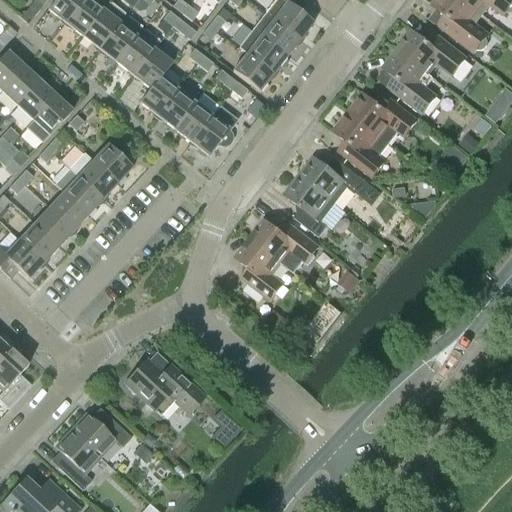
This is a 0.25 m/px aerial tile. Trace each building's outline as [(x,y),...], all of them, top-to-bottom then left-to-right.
[(35,0),(34,2),(42,8),(48,0),(35,0)] [(65,26),(84,0),(56,0),(47,12),(65,26)] [(82,39),(93,25),(102,13),(86,0),(84,0),(65,26),(82,39)] [(242,0),(230,0),(228,3),(236,9),(242,0)] [(299,0),(277,0),(265,16),(299,43),(312,25),(301,16),(308,6),(299,0)] [(482,17),(460,0),(437,0),(431,8),(445,19),(438,28),(473,56),(476,52),(480,53),(484,51),(486,48),(487,44),(485,41),(488,37),(474,26),(482,17)] [(511,0),(460,0),(482,17),(489,7),(503,18),(506,14),(510,15),(511,13),(511,0)] [(172,9),(182,16),(188,8),(178,1),(172,9)] [(99,52),(126,17),(109,4),(102,13),(93,25),(82,39),(99,52)] [(191,24),(197,16),(188,8),(182,16),(191,24)] [(20,15),(17,18),(28,27),(33,21),(25,14),(20,15)] [(172,29),(175,25),(178,21),(169,14),(162,22),(172,29)] [(265,16),(251,33),(286,60),(299,43),(265,16)] [(99,52),(116,66),(143,30),(126,17),(99,52)] [(217,33),(224,24),(216,18),(209,27),(217,33)] [(181,37),(188,29),(178,21),(175,25),(172,29),(181,37)] [(217,33),(209,27),(201,37),(209,43),(217,33)] [(133,79),(154,52),(160,43),(143,30),(116,66),(133,79)] [(238,51),(246,56),(272,77),(286,60),(251,33),(238,51)] [(397,52),(428,77),(438,64),(454,76),(466,61),(431,33),(424,43),(412,33),(397,52)] [(133,79),(149,92),(150,92),(160,79),(161,80),(171,66),(154,52),(133,79)] [(187,60),(197,67),(203,59),(194,52),(187,60)] [(428,77),(397,52),(382,71),(395,81),(387,90),(422,117),(434,102),(418,89),(428,77)] [(0,61),(0,93),(0,94),(23,69),(7,54),(0,61)] [(259,95),(272,77),(246,56),(232,74),(259,95)] [(206,74),(213,66),(203,59),(197,67),(206,74)] [(16,108),(39,84),(23,69),(0,94),(16,108)] [(222,86),(231,93),(237,85),(228,78),(222,86)] [(139,105),(157,119),(177,92),(161,80),(160,79),(150,92),(149,92),(139,105)] [(16,108),(32,123),(55,98),(39,84),(16,108)] [(241,101),(247,93),(237,85),(231,93),(241,101)] [(174,132),(194,106),(177,92),(157,119),(174,132)] [(511,96),(506,92),(500,100),(510,107),(511,104),(511,96)] [(404,139),(416,124),(383,97),(376,107),(362,96),(348,115),(389,147),(398,135),(404,139)] [(55,98),(32,123),(25,130),(42,145),(71,114),(55,98)] [(174,132),(191,145),(211,119),(194,106),(174,132)] [(219,109),(211,119),(191,145),(208,159),(217,148),(221,150),(223,150),(227,149),(229,148),(231,145),(232,142),(232,138),(231,136),(229,133),(236,123),(219,109)] [(389,147),(348,115),(333,134),(346,145),(339,154),(372,180),(384,165),(379,160),(389,147)] [(75,133),(84,124),(76,118),(68,126),(75,133)] [(491,126),(482,119),(474,131),(483,138),(491,126)] [(468,137),(460,146),(469,155),(470,154),(478,145),(468,137)] [(0,139),(0,151),(3,154),(9,147),(1,139),(0,139)] [(54,157),(62,148),(54,141),(46,150),(54,157)] [(132,170),(120,159),(121,154),(120,149),(117,146),(112,145),(107,147),(92,163),(116,186),(132,170)] [(9,147),(3,154),(11,162),(18,155),(9,147)] [(54,157),(46,150),(38,158),(45,165),(54,157)] [(11,162),(3,154),(0,156),(0,165),(4,170),(11,162)] [(86,157),(71,173),(102,202),(116,186),(92,163),(86,157)] [(298,179),(335,207),(349,189),(362,199),(370,189),(338,164),(330,173),(313,160),(298,179)] [(17,181),(24,188),(32,179),(25,172),(17,181)] [(56,189),(62,195),(87,218),(102,202),(71,173),(56,189)] [(319,240),(327,230),(321,225),(335,207),(298,179),(284,198),(301,211),(293,220),(319,240)] [(24,188),(17,181),(8,190),(16,197),(24,188)] [(393,200),(405,199),(404,190),(392,191),(393,200)] [(62,195),(48,210),(72,233),(87,218),(62,195)] [(48,210),(33,226),(57,249),(72,233),(48,210)] [(249,242),(281,266),(290,254),(308,268),(315,259),(312,257),(318,250),(285,224),(278,234),(264,223),(249,242)] [(42,265),(57,249),(33,226),(18,242),(42,265)] [(42,265),(18,242),(3,257),(0,253),(0,271),(10,281),(18,272),(27,281),(42,265)] [(241,281),(270,304),(283,287),(271,278),(281,266),(249,242),(234,261),(249,272),(241,281)] [(350,295),(359,283),(347,274),(338,286),(350,295)] [(292,332),(271,314),(265,322),(285,340),(292,332)] [(0,364),(11,353),(0,342),(0,364)] [(19,377),(27,368),(11,353),(0,364),(0,391),(2,394),(0,396),(0,404),(8,412),(31,388),(19,377)] [(204,399),(194,390),(170,368),(162,377),(146,362),(124,386),(159,419),(177,401),(191,414),(204,399)] [(210,421),(230,440),(239,431),(219,412),(210,421)] [(70,433),(99,460),(115,444),(122,450),(131,440),(106,418),(97,427),(86,416),(70,433)] [(99,460),(70,433),(55,450),(66,461),(57,470),(82,493),(91,483),(84,477),(99,460)] [(144,443),(151,450),(157,443),(150,437),(144,443)] [(146,465),(152,458),(140,447),(134,453),(146,465)] [(76,511),(78,511),(53,489),(44,499),(27,483),(19,492),(17,490),(3,505),(5,507),(2,509),(5,511),(76,511)]
